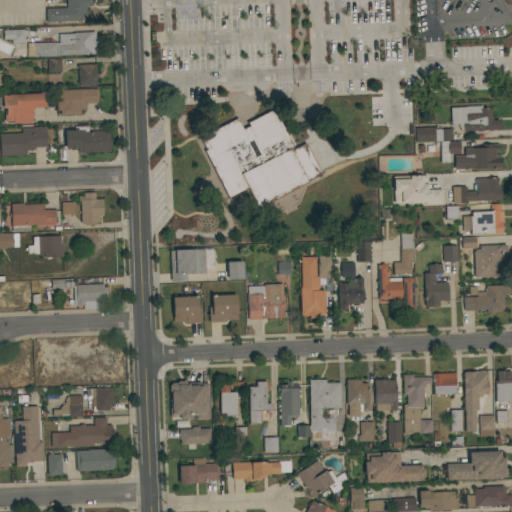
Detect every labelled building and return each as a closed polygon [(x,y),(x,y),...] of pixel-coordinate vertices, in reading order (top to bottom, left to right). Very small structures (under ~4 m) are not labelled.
[(91,0),(91,5),(85,6),(86,20),(45,22),(45,9),(66,8),(65,0),(91,0)] [(24,29),(24,31),(26,30),(26,37),(24,37),(24,43),(11,43),(11,39),(3,39),(2,30),(24,29)] [(94,32),(94,37),(98,37),(99,44),(95,44),(95,46),(96,48),(96,50),(95,52),(95,54),(57,55),(57,56),(33,57),(33,55),(29,55),(28,44),(33,44),(32,43),(56,42),(56,43),(58,43),(58,34),(73,34),(73,33),(94,32)] [(60,58),(61,72),(47,72),(46,59),(60,58)] [(96,73),(98,73),(98,78),(96,78),(96,85),(78,86),(77,68),(76,68),(76,66),(77,66),(77,65),(95,64),(96,73)] [(59,110),(56,110),(56,99),(58,99),(58,90),(84,89),(97,89),(97,103),(85,104),(85,109),(79,110),(80,115),(59,116),(59,110)] [(44,92),(45,107),(30,108),(31,121),(29,123),(12,124),(12,121),(4,122),(3,108),(2,108),(1,95),(44,92)] [(481,106),(481,108),(490,108),(490,109),(491,109),(491,117),(492,117),(492,120),(498,120),(499,130),(491,130),(492,132),(487,132),(487,131),(482,131),(482,132),(477,132),(477,131),(462,131),(461,131),(458,126),(458,124),(450,125),(449,108),(465,107),(465,106),(481,106)] [(205,150),(200,140),(204,138),(203,135),(236,118),(242,129),(248,126),(246,123),(273,109),(292,147),(290,148),(291,150),(305,143),(320,174),(306,181),(307,183),(257,208),(246,188),(227,198),(203,151),(205,150)] [(78,153),(77,149),(75,149),(75,150),(69,150),(69,149),(65,149),(64,130),(74,130),(73,127),(87,126),(88,131),(109,131),(109,152),(78,153)] [(440,127),(440,129),(451,129),(451,141),(440,141),(448,141),(448,142),(459,141),(459,154),(448,154),(449,163),(440,163),(439,141),(414,142),(414,128),(440,127)] [(0,133),(21,133),(21,129),(33,128),(33,133),(45,132),(46,147),(34,147),(34,150),(25,150),(25,156),(0,156),(0,133)] [(482,148),(482,144),(498,144),(498,151),(495,152),(495,156),(497,156),(497,157),(500,157),(500,169),(453,169),(453,156),(463,155),(463,148),(482,148)] [(426,175),(427,190),(441,189),(441,193),(442,193),(442,201),(441,201),(441,204),(424,205),(424,202),(393,204),(392,176),(426,175)] [(466,203),(452,204),(451,187),(466,186),(466,191),(473,191),(473,190),(475,190),(475,179),(492,178),(492,177),(497,177),(497,182),(497,185),(499,185),(500,200),(466,201),(466,203)] [(82,200),(82,193),(94,192),(94,199),(101,199),(102,217),(98,217),(98,221),(97,221),(98,223),(94,223),(94,225),(84,225),(84,223),(80,224),(79,200),(82,200)] [(73,202),(74,215),(61,215),(61,203),(73,202)] [(54,225),(54,227),(60,227),(60,231),(48,231),(48,225),(29,226),(29,231),(11,232),(10,204),(23,203),(23,204),(42,204),(42,210),(54,209),(55,225),(54,225)] [(490,211),(489,204),(500,204),(500,211),(497,211),(498,222),(501,222),(502,233),(469,235),(469,231),(462,231),(461,216),(471,216),(470,212),(490,211)] [(457,219),(445,220),(444,206),(456,206),(457,219)] [(412,263),(410,263),(410,276),(392,276),(392,263),(400,263),(399,232),(411,232),(412,263)] [(0,233),(12,233),(13,247),(5,248),(5,250),(1,250),(0,248),(0,233)] [(59,235),(59,243),(62,242),(62,257),(44,257),(44,254),(26,254),(26,246),(32,245),(31,237),(59,235)] [(461,237),(475,237),(475,248),(461,249),(461,237)] [(369,262),(356,262),(355,250),(353,250),(352,243),(355,243),(355,242),(369,242),(369,262)] [(456,245),(457,261),(442,262),(441,246),(456,245)] [(506,245),(506,252),(500,252),(500,256),(506,256),(507,277),(473,278),(472,252),(479,245),(506,245)] [(205,274),(185,274),(186,281),(170,282),(169,251),(204,249),(205,274)] [(317,274),(317,260),(318,260),(318,256),(329,256),(329,274),(317,274)] [(315,257),(315,277),(317,277),(317,291),(323,291),(324,315),(322,315),(322,316),(317,316),(317,319),(308,319),(308,316),(304,316),(303,315),(299,315),(299,287),(300,287),(300,257),(315,257)] [(242,279),(226,280),(226,262),(242,261),(242,279)] [(289,262),(289,274),(276,274),(276,262),(289,262)] [(340,278),(339,263),(353,262),(353,277),(340,278)] [(412,309),(402,309),(402,302),(397,302),(396,299),(377,300),(376,265),(380,265),(380,263),(384,263),(384,265),(386,265),(386,269),(387,269),(389,270),(389,274),(387,276),(386,276),(386,279),(411,278),(412,309)] [(422,273),(427,273),(427,265),(441,264),(441,270),(442,270),(442,273),(434,274),(434,283),(446,282),(446,289),(448,289),(448,295),(447,295),(447,301),(446,301),(446,302),(442,302),(442,301),(438,301),(438,306),(432,306),(432,307),(426,308),(426,307),(424,307),(422,273)] [(362,304),(350,304),(350,305),(346,305),(346,309),(337,310),(336,283),(347,283),(347,281),(355,281),(355,278),(362,278),(362,304)] [(63,279),(64,289),(50,290),(50,280),(63,279)] [(102,284),(102,287),(106,287),(106,298),(103,298),(103,302),(102,302),(102,309),(82,309),(82,305),(75,306),(75,305),(73,305),(72,286),(74,286),(74,285),(102,284)] [(247,304),(246,304),(246,294),(247,294),(246,287),(259,286),(259,285),(263,285),(282,284),(282,296),(283,296),(284,301),(283,301),(283,306),(284,306),(284,309),(283,311),(283,318),(247,320),(247,304)] [(509,285),(509,294),(504,294),(504,298),(502,298),(503,309),(494,310),(494,313),(486,313),(486,310),(463,311),(462,297),(485,296),(484,286),(509,285)] [(30,304),(30,295),(38,295),(38,304),(30,304)] [(235,295),(236,320),(224,320),(224,322),(208,322),(207,307),(211,307),(210,296),(235,295)] [(196,296),(197,307),(200,307),(201,323),(185,324),(185,322),(172,322),(171,297),(196,296)] [(487,395),(481,395),(481,397),(478,397),(478,410),(474,411),(474,417),(475,417),(475,422),(474,422),(474,432),(464,432),(463,411),(462,372),(477,372),(477,370),(483,370),(483,371),(486,371),(486,378),(487,395)] [(495,410),(494,381),(496,381),(496,376),(497,376),(497,375),(503,375),(503,371),(510,371),(510,375),(511,374),(511,401),(510,402),(506,410),(495,410)] [(431,374),(454,373),(455,394),(432,395),(431,374)] [(402,375),(412,375),(412,377),(430,377),(430,384),(422,384),(422,408),(418,408),(419,420),(430,420),(431,433),(419,433),(419,434),(403,435),(402,405),(406,405),(405,395),(402,395),(402,375)] [(324,379),(324,383),(339,383),(339,408),(323,408),(323,416),(334,416),(334,431),(324,431),(324,441),(310,441),(309,438),(296,438),(296,426),(309,426),(308,380),(324,379)] [(368,411),(366,411),(366,412),(363,412),(363,411),(358,411),(359,416),(347,417),(347,404),(345,404),(345,380),(358,379),(358,380),(360,380),(360,384),(367,383),(368,411)] [(395,380),(395,401),(395,410),(389,410),(389,411),(374,411),(374,404),(373,404),(373,384),(373,380),(395,380)] [(195,419),(195,416),(189,416),(189,419),(178,420),(178,416),(169,417),(168,382),(185,381),(185,383),(200,382),(200,384),(208,383),(209,419),(195,419)] [(298,415),(297,415),(297,425),(279,426),(278,385),(286,385),(286,381),(291,381),(291,384),(297,384),(298,415)] [(236,416),(225,416),(225,414),(219,414),(219,383),(228,383),(228,382),(242,382),(242,386),(228,386),(228,392),(236,392),(236,416)] [(255,387),(255,382),(265,382),(265,384),(268,383),(268,389),(265,389),(265,404),(270,404),(270,411),(259,411),(260,424),(248,424),(247,387),(255,387)] [(113,405),(110,405),(110,409),(108,409),(108,410),(92,411),(92,405),(89,405),(89,396),(85,397),(84,388),(112,387),(113,405)] [(51,415),(51,410),(58,409),(58,408),(65,401),(65,397),(68,397),(68,396),(80,395),(81,417),(68,417),(68,415),(63,415),(51,415)] [(0,406),(10,406),(10,419),(8,420),(8,436),(7,436),(7,445),(11,445),(12,462),(7,463),(8,467),(0,467),(0,406)] [(21,421),(21,407),(36,407),(37,422),(37,427),(36,427),(37,443),(41,442),(42,460),(30,461),(30,460),(24,460),(24,466),(15,466),(13,422),(21,421)] [(461,410),(461,431),(449,432),(449,410),(461,410)] [(506,429),(493,429),(493,422),(494,422),(494,411),(506,411),(506,429)] [(493,436),(478,436),(478,430),(477,416),(492,415),(493,436)] [(50,433),(68,432),(68,426),(79,426),(79,425),(84,424),(84,426),(90,425),(90,426),(93,426),(92,418),(105,417),(106,425),(111,425),(111,430),(113,430),(114,443),(112,443),(112,444),(101,444),(101,443),(92,443),(92,446),(50,447),(50,433)] [(358,422),(372,422),(373,436),(372,436),(372,441),(357,442),(357,435),(359,435),(358,422)] [(400,448),(396,448),(396,443),(386,443),(386,422),(400,422),(400,448)] [(180,439),(178,439),(178,430),(191,429),(191,427),(198,427),(198,429),(209,428),(210,443),(180,445),(180,439)] [(277,453),(262,453),(262,438),(276,437),(277,453)] [(449,447),(449,438),(459,437),(460,447),(449,447)] [(89,450),(114,449),(115,458),(114,458),(115,468),(111,468),(111,470),(75,471),(74,451),(89,450)] [(61,475),(47,476),(46,455),(47,455),(46,450),(52,450),(52,455),(60,454),(61,475)] [(445,464),(468,463),(468,453),(499,451),(499,458),(503,458),(503,467),(504,467),(504,469),(505,469),(506,477),(505,477),(505,478),(446,480),(445,464)] [(398,452),(399,466),(422,465),(422,469),(424,469),(424,478),(422,478),(422,481),(365,483),(365,475),(363,475),(363,462),(364,462),(364,453),(398,452)] [(178,484),(177,466),(191,466),(191,460),(203,459),(204,464),(217,463),(218,480),(205,481),(205,483),(178,484)] [(316,460),(323,471),(324,470),(325,473),(330,470),(341,488),(332,494),(327,486),(324,488),(325,489),(318,493),(317,493),(310,497),(309,495),(309,496),(305,490),(305,489),(296,473),(316,460)] [(278,473),(277,462),(288,462),(289,473),(278,473)] [(230,463),(248,463),(264,463),(277,463),(277,474),(267,475),(267,476),(262,476),(262,479),(258,479),(258,481),(242,482),(242,480),(230,480),(230,463)] [(473,489),(482,489),(482,487),(503,486),(503,493),(505,493),(505,495),(509,495),(510,506),(473,507),(473,489)] [(363,509),(349,510),(348,488),(362,488),(363,509)] [(428,510),(426,509),(425,509),(425,508),(418,508),(417,491),(428,491),(428,493),(453,492),(453,493),(454,493),(454,498),(453,498),(455,498),(456,510),(428,511),(428,510)] [(414,498),(415,511),(392,511),(392,499),(414,498)] [(304,511),(311,500),(331,511),(304,511)] [(391,500),(391,511),(367,511),(366,501),(391,500)]
